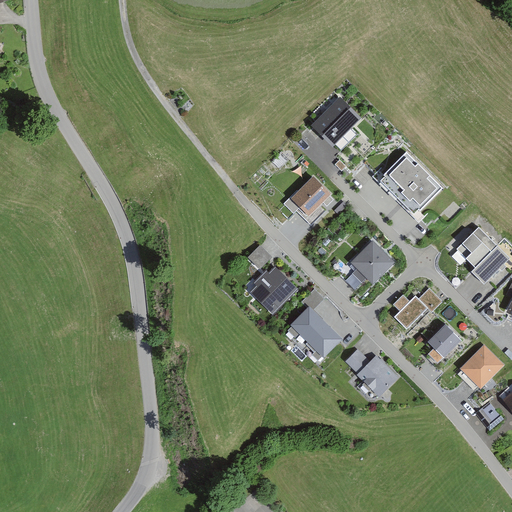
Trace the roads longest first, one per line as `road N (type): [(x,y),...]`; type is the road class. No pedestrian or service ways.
road 1 (tertiary): [(29,0),(41,82),(111,205),(134,282),(150,451),(120,511)]
road 2 (unclassified): [(511,488),(361,321)]
road 3 (track): [(235,190),(144,71),(124,0)]
road 4 (unclassified): [(361,321),(235,190)]
road 5 (residential): [(333,177),(420,264)]
